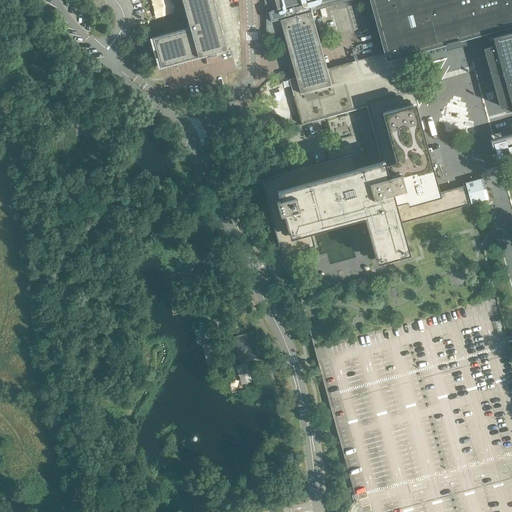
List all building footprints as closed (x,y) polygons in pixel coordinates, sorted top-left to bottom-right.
[(182,0),(191,28),(154,38),(154,40),(143,43),(145,51),(156,48),(157,49),(154,50),(155,57),(159,56),(161,67),(209,54),(210,57),(217,55),(216,52),(227,49),(213,0),(182,0)] [(296,77),(327,69),(322,51),(311,11),(308,1),(310,0),(264,0),(265,1),(265,2),(265,3),(265,4),(266,5),(266,7),(266,8),(266,9),(266,10),(266,12),(266,13),(266,14),(266,15),(266,16),(267,17),(267,18),(267,20),(267,21),(267,22),(267,23),(267,24),(267,25),(267,26),(271,26),(271,27),(271,28),(272,29),(272,30),(273,31),(274,32),(275,32),(276,32),(277,32),(278,32),(279,32),(279,31),(280,31),(280,30),(281,29),(281,28),(281,27),(281,26),(282,26),(291,59),(296,77)] [(481,36),(511,26),(511,0),(369,0),(384,53),(387,61),(410,55),(459,42),(460,44),(482,38),(481,36)] [(511,31),(493,37),(495,45),(487,47),(488,48),(498,83),(504,106),(504,107),(511,105),(511,106),(511,31)] [(410,254),(402,223),(469,204),(467,196),(466,196),(467,197),(464,197),(462,190),(461,188),(439,194),(432,168),(437,167),(436,164),(435,164),(431,151),(432,151),(432,148),(431,148),(427,149),(415,105),(407,79),(413,68),(412,64),(410,55),(387,61),(384,53),(357,61),(327,69),(296,77),(289,79),(291,87),(289,87),(291,94),(293,94),(302,125),(367,107),(382,163),(355,170),(351,156),(262,180),(271,211),(274,210),(276,216),(271,218),(282,255),(282,256),(315,247),(311,232),(365,218),(377,263),(410,254)] [(464,187),(467,196),(469,204),(471,203),(471,204),(489,199),(483,178),(466,182),(467,187),(465,188),(465,187),(464,187)] [(511,511),(511,353),(508,339),(497,301),(481,244),(480,244),(469,204),(402,223),(410,254),(377,263),(365,218),(311,232),(315,247),(282,256),(278,257),(282,263),(293,280),(296,279),(315,349),(353,490),(355,494),(357,494),(359,504),(361,511),(511,511)] [(198,330),(201,341),(205,340),(205,341),(212,339),(206,318),(192,322),(194,331),(198,330)] [(248,336),(236,339),(240,355),(250,353),(256,351),(254,343),(252,335),(248,336)]
